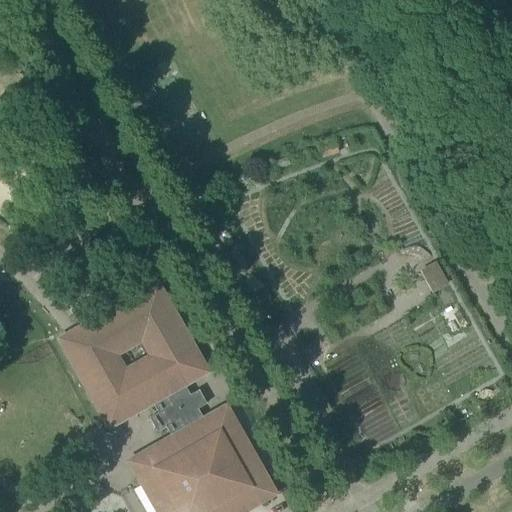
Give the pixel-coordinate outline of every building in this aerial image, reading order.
[(511,0),(497,3),(511,69),(511,0)] [(317,144),(322,159),(338,154),(334,143),(333,139),(317,144)] [(108,435),(154,409),(150,403),(149,402),(122,418),(76,335),(91,326),(93,331),(129,311),(126,306),(155,290),(202,373),(181,384),(182,385),(181,385),(184,390),(210,377),(157,285),(55,342),(108,435)] [(154,409),(157,415),(148,420),(152,426),(156,433),(164,428),(170,438),(171,441),(173,443),(183,438),(193,457),(143,485),(157,511),(226,511),(219,498),(260,475),(224,412),(203,424),(203,423),(202,421),(196,411),(205,406),(201,399),(197,392),(188,397),(184,390),(181,385),(182,385),(181,384),(202,373),(155,290),(126,306),(129,311),(93,331),(91,326),(76,335),(122,418),(149,402),(150,403),(154,409)] [(171,441),(170,438),(125,465),(151,511),(254,511),(278,499),(226,407),(202,421),(203,423),(203,424),(224,412),(260,475),(219,498),(226,511),(157,511),(143,485),(193,457),(183,438),(173,443),(171,441)]
